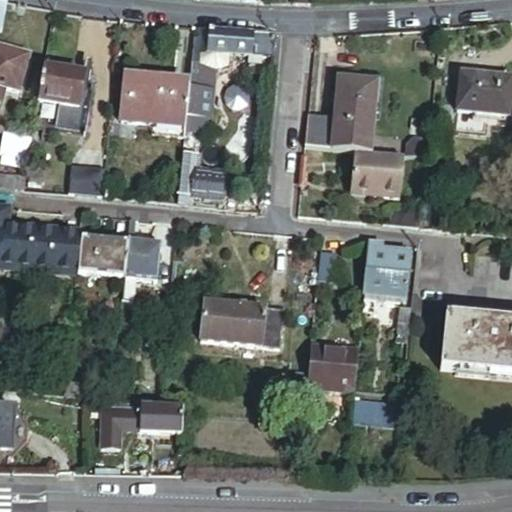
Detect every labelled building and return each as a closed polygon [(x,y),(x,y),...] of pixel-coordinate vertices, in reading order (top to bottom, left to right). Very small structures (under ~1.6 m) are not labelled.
[(0,35),(4,36),(9,6),(0,4),(0,35)] [(259,62),(273,62),(275,43),(271,38),(261,37),(222,34),(198,33),(197,46),(191,45),(189,70),(196,70),(196,68),(215,75),(225,71),(226,59),(245,61),(245,67),(259,68),(259,62)] [(0,51),(0,93),(3,94),(18,99),(29,60),(0,51)] [(76,116),(79,100),(80,91),(82,81),(43,74),(37,108),(76,116)] [(454,117),(504,123),(508,86),(458,80),(454,117)] [(352,157),(367,158),(374,86),(336,82),(332,124),(306,121),(303,152),(352,157)] [(150,140),(181,143),(183,122),(186,93),(125,87),(121,126),(151,129),(150,140)] [(79,100),(86,101),(88,92),(80,91),(79,100)] [(211,96),(186,93),(183,122),(208,124),(211,96)] [(0,164),(21,169),(26,146),(0,139),(0,164)] [(405,162),(426,164),(427,146),(414,144),(406,150),(405,162)] [(369,195),(398,198),(401,162),(367,158),(352,157),(349,186),(370,188),(369,195)] [(85,201),(101,203),(104,176),(88,174),(85,201)] [(0,193),(21,195),(24,181),(0,178),(0,193)] [(348,193),(369,195),(370,188),(349,186),(348,193)] [(222,214),(257,217),(258,198),(224,195),(222,214)] [(0,273),(77,280),(80,248),(51,245),(52,237),(4,232),(5,215),(0,214),(0,273)] [(133,286),(156,288),(159,250),(133,248),(134,227),(129,226),(121,308),(130,309),(133,286)] [(77,280),(122,284),(125,252),(80,248),(77,280)] [(404,303),(408,260),(381,258),(382,251),(369,250),(365,299),(380,301),(379,307),(381,309),(386,309),(388,308),(389,302),(404,303)] [(318,281),(335,283),(338,259),(321,257),(318,281)] [(286,322),(267,320),(207,314),(203,351),(263,357),(282,359),(286,322)] [(397,349),(407,350),(411,315),(400,314),(397,349)] [(440,375),(511,381),(511,328),(445,322),(440,375)] [(340,396),(355,398),(359,358),(311,354),(309,377),(307,393),(310,394),(340,396)] [(307,393),(309,377),(296,375),(295,395),(307,396),(307,393)] [(65,403),(85,405),(87,391),(67,389),(65,403)] [(338,409),(340,396),(310,394),(309,407),(338,409)] [(121,437),(184,442),(186,414),(150,412),(150,418),(131,417),(131,409),(108,408),(105,451),(120,452),(121,437)] [(352,430),(364,431),(365,414),(354,412),(352,430)] [(0,454),(13,455),(15,415),(0,414),(0,454)] [(370,432),(398,434),(399,424),(372,421),(370,432)]
